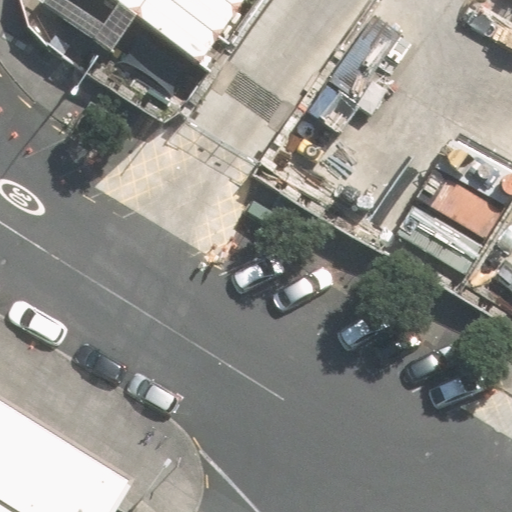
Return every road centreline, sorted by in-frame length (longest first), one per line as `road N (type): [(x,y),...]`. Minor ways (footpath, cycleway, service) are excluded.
road 1 (residential): [(0,211),(98,284),(350,444)]
road 2 (residential): [(350,444),(457,511)]
